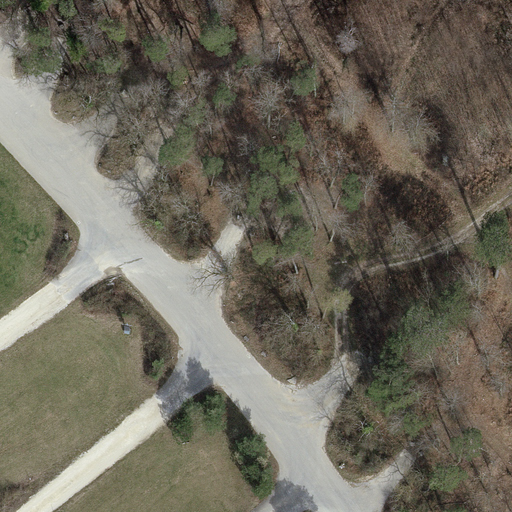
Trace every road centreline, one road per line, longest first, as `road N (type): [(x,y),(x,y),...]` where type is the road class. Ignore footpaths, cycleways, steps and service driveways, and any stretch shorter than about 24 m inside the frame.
road 1 (track): [(277,511),(320,473),(343,395),(379,331),(426,278)]
road 2 (track): [(32,511),(232,353)]
road 3 (track): [(0,334),(119,239)]
